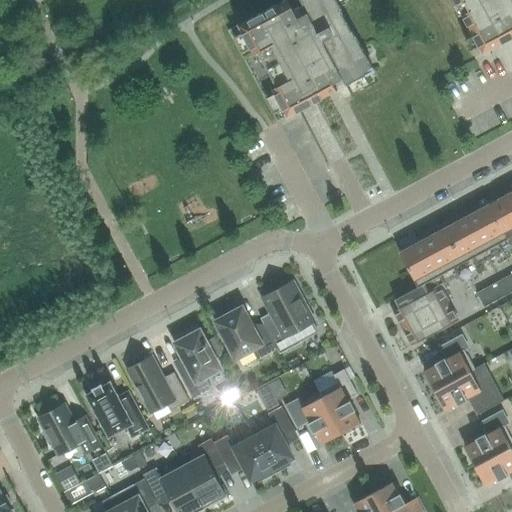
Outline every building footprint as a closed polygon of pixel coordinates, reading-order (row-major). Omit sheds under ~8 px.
[(289,0),(284,0),(229,30),(278,122),(330,94),(326,87),(343,78),(347,85),(374,70),(336,0),(301,0),(308,12),(299,17),(289,0)] [(483,53),(511,37),(511,31),(511,29),(511,28),(511,0),(455,0),(458,5),(463,2),(466,8),(461,11),(483,53)] [(511,199),(509,193),(489,203),(508,238),(511,244),(511,199)] [(499,243),(508,238),(489,203),(469,214),(479,232),(493,257),(504,251),(499,243)] [(493,257),(479,232),(475,234),(465,216),(445,227),(464,262),(473,257),(477,266),(493,257)] [(455,267),(464,262),(445,227),(425,238),(435,255),(449,281),(460,275),(455,267)] [(449,281),(435,255),(430,258),(421,240),(399,252),(418,286),(395,300),(399,307),(394,310),(413,345),(458,321),(439,286),(449,281)] [(508,294),(511,291),(511,282),(509,276),(501,280),(508,294)] [(500,298),(508,294),(501,280),(493,284),(500,298)] [(268,331),(278,350),(280,354),(301,343),(296,332),(314,322),(293,281),(263,297),(279,326),(268,331)] [(492,302),(500,298),(493,284),(485,288),(492,302)] [(484,306),(492,302),(485,288),(477,293),(484,306)] [(278,350),(268,331),(264,324),(254,330),(242,308),(234,312),(232,308),(217,316),(220,321),(218,322),(237,358),(253,349),(259,360),(278,350)] [(178,370),(194,399),(212,389),(205,376),(220,368),(200,331),(196,333),(194,329),(179,338),(180,341),(177,343),(189,365),(178,370)] [(435,390),(471,371),(475,369),(465,350),(469,348),(462,335),(441,346),(446,356),(435,362),(436,364),(424,370),(435,390)] [(128,369),(151,413),(168,404),(172,412),(191,402),(175,372),(164,378),(153,356),(128,369)] [(320,393),(341,432),(361,422),(355,410),(356,410),(350,398),(358,394),(344,369),(334,375),(338,383),(320,393)] [(471,371),(435,390),(446,410),(457,403),(458,405),(469,399),(475,409),(488,402),(471,371)] [(85,394),(109,437),(126,428),(132,438),(150,428),(133,397),(123,402),(111,381),(103,385),(102,383),(93,388),(94,390),(85,394)] [(321,443),(341,432),(320,393),(301,403),(299,398),(286,406),(297,427),(308,421),(314,432),(315,432),(321,443)] [(38,418),(58,454),(60,457),(85,443),(89,451),(101,444),(90,423),(79,429),(65,403),(38,418)] [(255,436),(275,473),(290,464),(288,460),(293,458),(282,437),(295,430),(282,406),(269,413),(275,425),(255,436)] [(475,465),(511,445),(511,437),(505,426),(509,423),(502,410),(481,421),(487,432),(476,438),(476,439),(465,445),(475,465)] [(275,473),(255,436),(234,447),(228,435),(214,443),(225,462),(228,467),(241,460),(251,480),(257,478),(259,482),(275,473)] [(225,462),(214,443),(212,438),(198,446),(206,459),(185,470),(204,506),(211,502),(213,506),(230,497),(223,484),(221,485),(212,469),(225,462)] [(511,445),(475,465),(486,485),(498,479),(498,480),(510,474),(511,478),(511,445)] [(121,462),(126,470),(131,472),(139,468),(133,456),(121,462)] [(63,464),(49,470),(58,495),(73,489),(63,464)] [(204,506),(185,470),(164,481),(157,468),(143,475),(145,478),(156,499),(169,492),(178,509),(176,510),(176,511),(198,511),(197,509),(204,506)] [(86,481),(91,490),(97,491),(106,487),(99,474),(86,481)] [(158,503),(156,499),(145,478),(132,485),(138,496),(118,507),(120,511),(147,511),(146,509),(158,503)] [(373,492),(383,511),(421,511),(415,500),(407,504),(401,493),(399,493),(393,482),(373,492)] [(0,511),(12,511),(0,488),(0,511)] [(383,511),(373,492),(353,503),(358,511),(383,511)] [(120,511),(118,507),(112,496),(102,501),(108,511),(120,511)]
